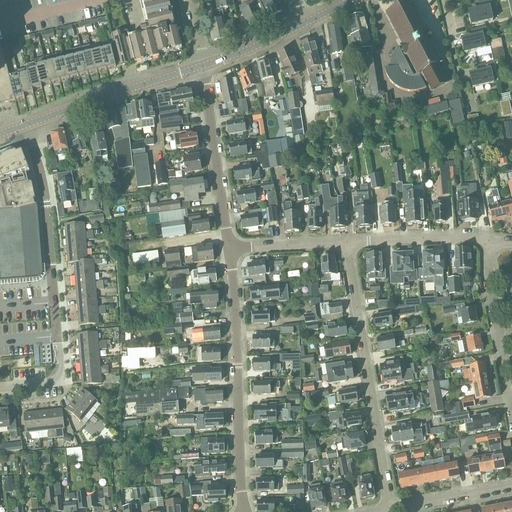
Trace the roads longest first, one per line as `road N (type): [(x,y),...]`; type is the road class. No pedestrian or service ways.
road 1 (residential): [(388,511),(346,242)]
road 2 (residential): [(242,511),(230,247)]
road 3 (tertiary): [(25,125),(202,66)]
road 4 (residential): [(230,247),(202,66)]
road 5 (residential): [(53,302),(45,204),(25,125)]
road 6 (residential): [(511,403),(487,273),(491,241)]
road 7 (residential): [(346,242),(491,241)]
road 8 (residential): [(388,511),(511,487)]
